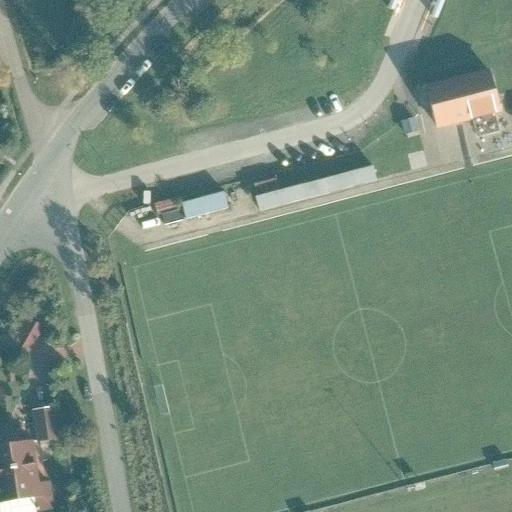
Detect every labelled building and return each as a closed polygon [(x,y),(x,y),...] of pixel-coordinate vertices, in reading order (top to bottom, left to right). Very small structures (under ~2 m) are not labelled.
[(488,75),(428,90),(438,130),(498,114),(488,75)] [(377,165),(260,195),(263,208),(381,178),(377,165)] [(235,192),(192,198),(195,215),(238,209),(235,192)] [(190,220),(186,198),(162,203),(166,224),(190,220)] [(36,351),(51,323),(31,313),(16,340),(36,351)] [(57,406),(34,408),(37,444),(60,443),(57,406)] [(37,444),(0,447),(0,511),(54,511),(49,462),(39,463),(37,444)]
